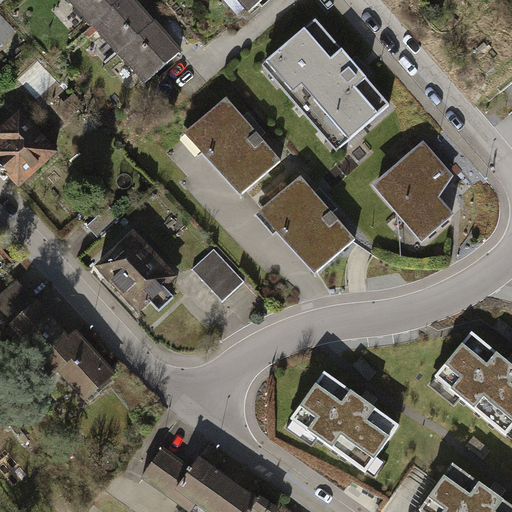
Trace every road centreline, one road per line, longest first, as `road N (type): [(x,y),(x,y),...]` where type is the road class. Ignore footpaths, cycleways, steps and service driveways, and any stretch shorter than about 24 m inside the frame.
road 1 (residential): [(185,393),(307,325),(418,306),(511,253)]
road 2 (residential): [(185,393),(0,198)]
road 3 (residential): [(368,0),(511,170)]
road 4 (residential): [(339,511),(185,393)]
road 5 (unknown): [(310,307),(300,280),(197,178)]
